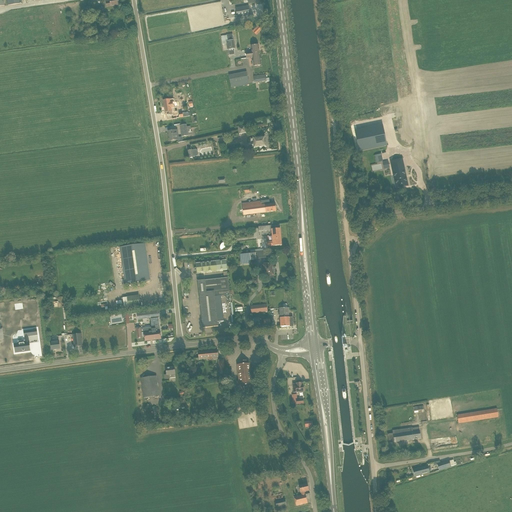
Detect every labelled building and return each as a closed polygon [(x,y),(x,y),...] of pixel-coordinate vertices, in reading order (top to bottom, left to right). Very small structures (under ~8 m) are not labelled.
[(248,6),(236,8),(237,17),(250,15),(248,6)] [(227,50),(235,49),(234,40),(233,40),(232,34),(227,35),(227,41),(226,41),(227,50)] [(252,57),(254,66),(261,65),(258,45),(250,46),(251,51),(247,52),(248,58),(252,57)] [(249,85),(247,72),(229,75),(231,88),(249,85)] [(268,74),(253,76),(254,83),(266,81),(266,76),(268,76),(268,74)] [(165,113),(174,111),(173,102),(170,102),(170,100),(163,101),(165,113)] [(382,124),(354,130),(359,152),(387,146),(382,124)] [(181,137),(193,135),(192,132),(191,132),(190,126),(187,127),(186,125),(180,126),(181,137)] [(410,151),(423,150),(421,125),(408,126),(410,151)] [(245,126),(238,127),(239,134),(246,133),(245,126)] [(178,138),(177,130),(168,131),(170,141),(177,140),(178,143),(182,142),(182,137),(178,138)] [(253,138),(254,148),(266,147),(265,136),(253,138)] [(408,186),(402,159),(390,161),(396,189),(408,186)] [(269,200),(242,204),(244,216),(276,211),(275,203),(270,204),(269,200)] [(271,231),(272,236),(281,235),(280,225),(258,227),(258,232),(271,231)] [(281,235),(272,236),(272,242),(267,242),(268,247),(282,245),(281,235)] [(120,247),(125,284),(150,280),(145,244),(120,247)] [(264,251),(255,252),(239,254),(241,265),(256,263),(255,259),(265,258),(264,251)] [(219,256),(220,261),(196,263),(196,268),(195,268),(195,270),(196,270),(197,274),(227,270),(225,256),(219,256)] [(266,265),(262,265),(263,277),(267,277),(268,279),(273,278),(273,275),(272,264),(269,265),(269,263),(265,264),(266,265)] [(223,321),(220,296),(230,295),(227,272),(223,272),(224,278),(197,281),(203,328),(218,326),(217,321),(223,321)] [(122,298),(123,307),(140,305),(139,296),(127,297),(122,298)] [(268,312),(267,304),(250,306),(251,314),(268,312)] [(289,318),(288,308),(279,308),(280,313),(278,313),(278,315),(280,315),(280,327),(290,327),(290,326),(293,326),(292,318),(289,318)] [(149,311),(137,313),(138,320),(151,318),(149,311)] [(159,318),(151,319),(152,327),(151,328),(153,340),(161,339),(160,331),(157,331),(157,327),(160,327),(159,318)] [(342,332),(343,337),(351,336),(350,327),(344,327),(344,332),(342,332)] [(141,328),(136,329),(137,339),(142,338),(142,337),(144,337),(145,341),(153,340),(151,328),(143,329),(143,331),(141,331),(141,329),(141,328)] [(38,335),(37,329),(23,331),(24,337),(25,337),(25,341),(18,342),(18,344),(14,344),(15,353),(31,351),(29,342),(28,337),(38,335)] [(80,334),(73,335),(74,347),(82,346),(80,334)] [(51,350),(60,349),(59,341),(50,342),(51,350)] [(209,358),(209,360),(212,360),(211,358),(218,357),(217,350),(198,352),(198,358),(200,358),(200,359),(209,358)] [(243,385),(244,397),(250,396),(249,385),(251,385),(249,364),(246,364),(246,361),(241,361),(241,365),(238,365),(239,380),(237,381),(237,386),(243,385)] [(164,375),(165,380),(170,379),(170,378),(175,378),(174,367),(166,369),(167,375),(164,375)] [(141,378),(144,398),(159,396),(156,376),(141,378)] [(293,387),(293,393),(304,392),(303,386),(302,386),(302,383),(293,384),(293,387)] [(302,405),(302,404),(304,404),(303,400),(297,400),(296,394),(293,395),(293,405),(297,404),(297,406),(302,405)] [(498,417),(497,408),(457,415),(458,423),(498,417)] [(393,434),(388,434),(389,443),(421,438),(420,433),(420,431),(413,432),(413,427),(402,429),(396,430),(392,430),(393,434)] [(449,461),(437,464),(439,471),(451,467),(449,461)] [(417,469),(413,470),(414,474),(414,477),(429,473),(429,472),(430,472),(430,471),(431,471),(431,470),(431,469),(430,468),(430,467),(429,467),(428,467),(428,466),(417,469)] [(301,495),(294,496),(296,506),(307,503),(305,492),(309,491),(307,484),(299,486),(301,495)] [(276,508),(286,506),(284,499),(275,501),(276,508)]
